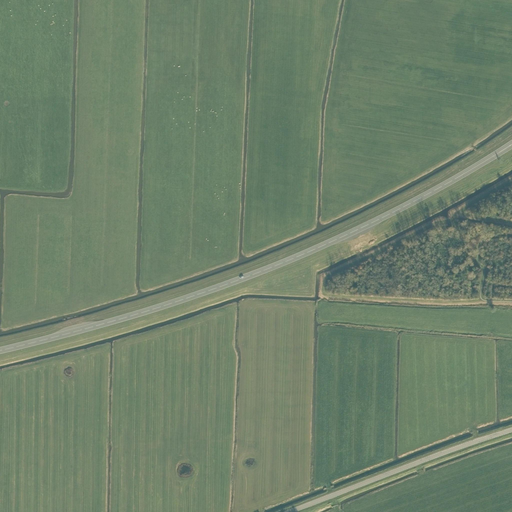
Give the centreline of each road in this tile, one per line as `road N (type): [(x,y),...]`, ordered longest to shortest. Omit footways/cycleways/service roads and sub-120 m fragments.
road 1 (trunk): [(0,350),(277,265),(498,153)]
road 2 (tertiary): [(289,511),(511,430)]
